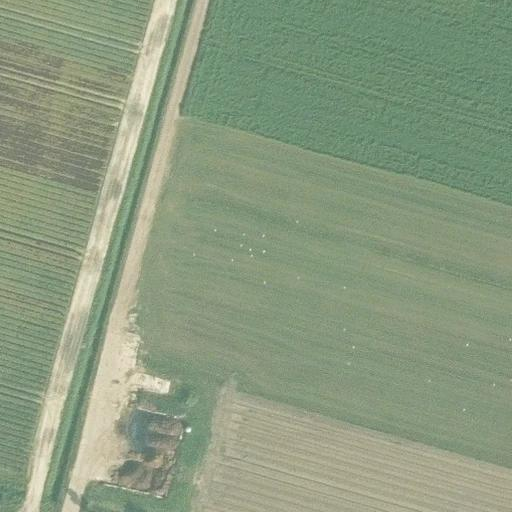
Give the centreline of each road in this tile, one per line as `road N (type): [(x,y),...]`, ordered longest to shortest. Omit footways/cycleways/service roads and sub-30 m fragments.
road 1 (track): [(26,511),(169,0)]
road 2 (track): [(69,511),(208,0)]
